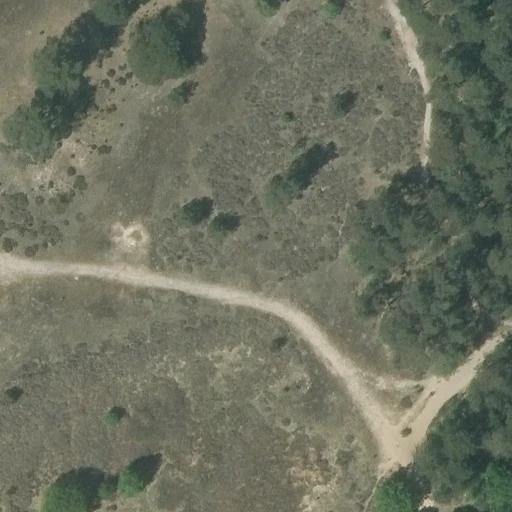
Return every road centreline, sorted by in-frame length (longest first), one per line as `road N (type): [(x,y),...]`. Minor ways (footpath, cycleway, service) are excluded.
road 1 (track): [(399,434),(387,402),(337,344),(260,301),(0,257)]
road 2 (track): [(427,511),(399,434),(510,328)]
